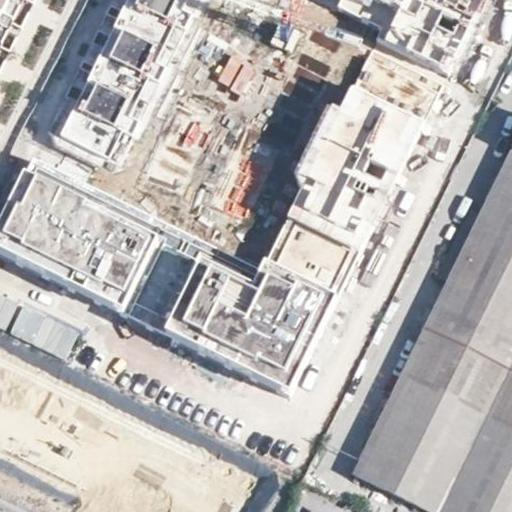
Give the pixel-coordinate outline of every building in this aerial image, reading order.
[(0,0),(0,59),(30,0),(0,0)] [(123,164),(201,0),(118,0),(56,132),(123,164)] [(491,0),(326,0),(385,29),(376,47),(450,84),(491,0)] [(347,72),(280,206),(359,245),(426,112),(347,72)] [(353,477),(425,511),(443,511),(511,370),(511,154),(481,217),(469,213),(436,280),(447,286),(353,477)] [(35,170),(0,235),(0,252),(114,312),(156,233),(35,170)] [(202,249),(158,336),(288,397),(340,285),(294,265),(289,272),(264,259),(256,277),(202,249)] [(0,359),(0,443),(137,511),(228,511),(243,483),(0,359)] [(511,511),(511,370),(443,511),(511,511)]
